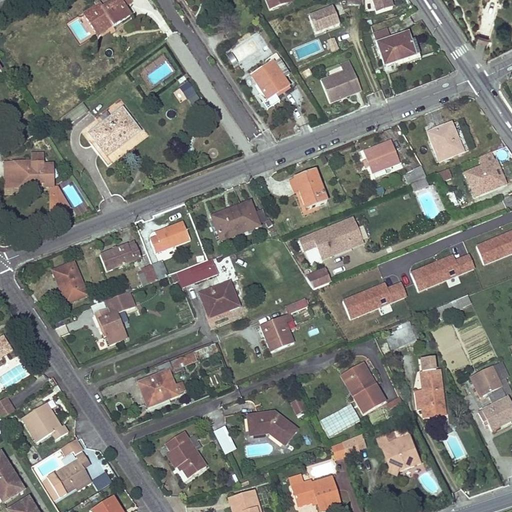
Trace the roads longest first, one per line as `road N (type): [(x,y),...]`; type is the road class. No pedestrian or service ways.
road 1 (residential): [(477,78),(0,263)]
road 2 (residential): [(0,272),(159,511)]
road 3 (unknown): [(266,156),(163,0)]
road 4 (unknown): [(511,207),(351,274)]
